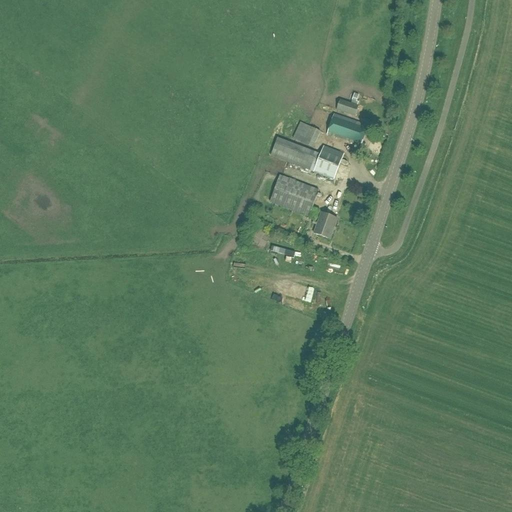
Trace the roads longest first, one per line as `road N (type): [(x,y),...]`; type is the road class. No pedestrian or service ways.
road 1 (unclassified): [(370,252),(395,250),(401,239),(472,0)]
road 2 (tertiary): [(284,511),(370,252)]
road 3 (tertiary): [(370,252),(415,114),(436,0)]
